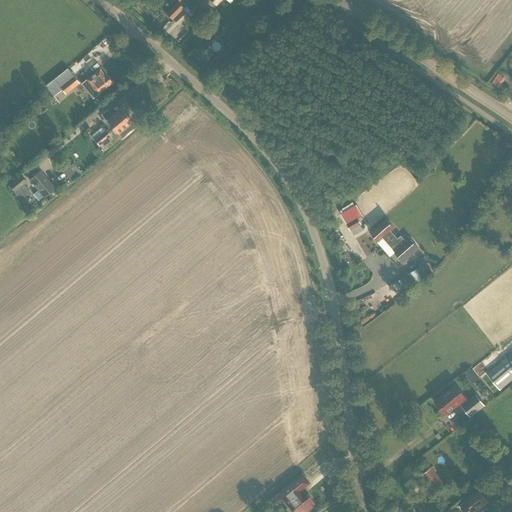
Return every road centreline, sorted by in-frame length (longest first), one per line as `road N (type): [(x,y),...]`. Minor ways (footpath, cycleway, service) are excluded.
road 1 (unclassified): [(362,511),(333,306),(305,215),(242,127),(98,0)]
road 2 (tertiary): [(511,118),(337,0)]
